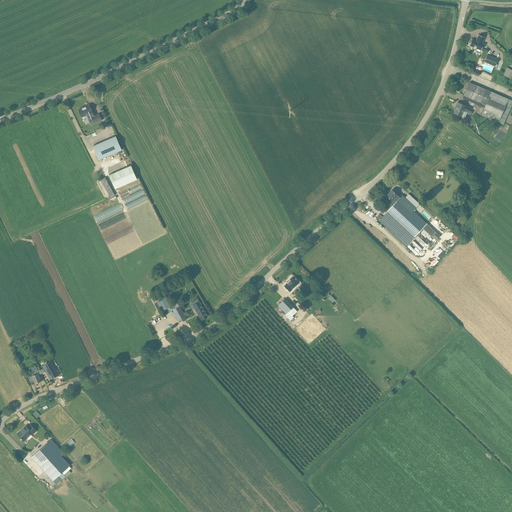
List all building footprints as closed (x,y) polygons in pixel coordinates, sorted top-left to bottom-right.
[(482,44),(485,38),(478,35),(476,41),(472,39),(469,45),(473,47),(472,48),(472,49),(475,50),(476,50),(477,49),(481,50),(484,44),(482,44)] [(487,55),(484,62),(495,66),(498,59),(487,55)] [(510,79),(511,75),(511,70),(507,68),(503,75),(510,79)] [(475,104),(473,109),(457,102),(455,107),(456,108),(454,113),(461,116),(463,111),(471,114),(472,111),(499,122),(504,125),(511,104),(511,100),(509,99),(469,82),(463,95),(462,98),(475,104)] [(99,114),(93,116),(92,113),(93,112),(90,105),(82,108),(78,109),(82,117),(87,115),(89,120),(91,125),(102,121),(99,114)] [(99,160),(122,150),(116,136),(93,146),(99,160)] [(105,177),(101,180),(110,198),(115,196),(105,177)] [(144,190),(123,198),(127,209),(148,200),(144,190)] [(416,207),(405,197),(402,195),(400,197),(397,195),(392,190),(386,196),(389,198),(386,201),(392,206),(387,211),(414,237),(427,224),(413,210),(416,208),(416,207)] [(118,205),(94,214),(97,221),(120,212),(118,209),(120,208),(118,205)] [(398,239),(403,234),(390,222),(385,227),(398,239)] [(409,235),(402,242),(411,251),(418,244),(409,235)] [(290,281),(284,286),(290,291),(299,283),(292,277),(289,280),(290,281)] [(285,298),(278,305),(286,314),(285,315),(290,321),(294,317),(292,316),(297,311),(293,307),(285,298)] [(201,320),(207,317),(199,301),(193,305),(201,320)] [(177,303),(171,307),(173,310),(172,310),(180,323),(187,319),(180,306),(179,306),(177,303)] [(45,372),(50,380),(60,375),(56,367),(52,360),(41,365),(43,368),(44,367),(47,371),(45,372)] [(32,376),(29,377),(31,382),(34,381),(35,383),(41,381),(38,373),(38,374),(35,367),(31,369),(33,372),(31,373),(32,376)] [(31,425),(28,427),(27,426),(21,431),(21,430),(17,434),(23,441),(32,434),(36,431),(31,425)] [(51,439),(31,457),(53,481),(62,473),(66,477),(71,473),(69,470),(71,468),(69,466),(70,466),(62,456),(65,454),(64,453),(51,439)]
